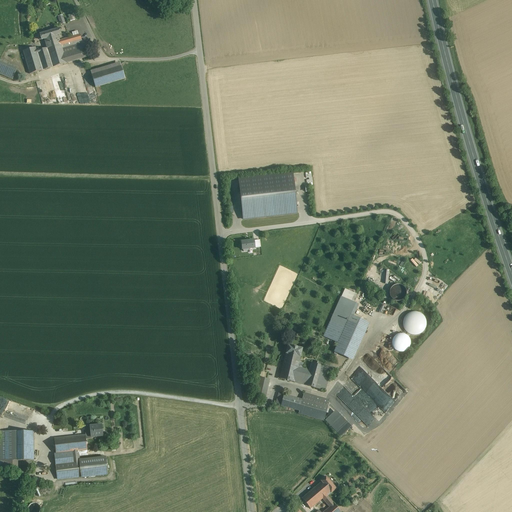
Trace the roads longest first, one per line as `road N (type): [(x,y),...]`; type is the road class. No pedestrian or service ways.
road 1 (unclassified): [(193,0),(252,511)]
road 2 (primary): [(433,0),(511,274)]
